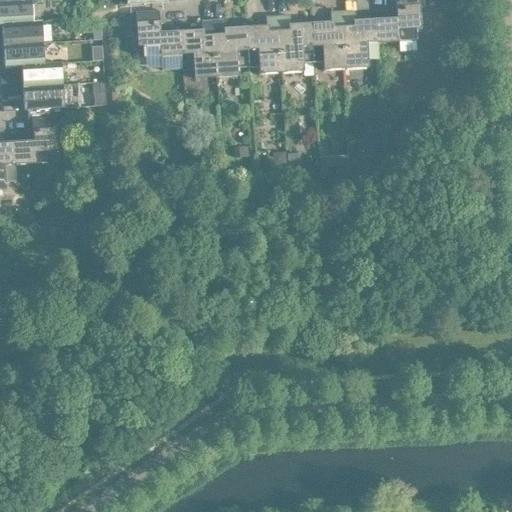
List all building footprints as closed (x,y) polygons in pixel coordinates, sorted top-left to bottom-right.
[(397,18),(376,19),(378,43),(379,43),(417,40),(416,29),(422,29),(420,7),(425,7),(424,0),(392,0),(393,9),(397,9),(397,18)] [(0,25),(2,26),(2,25),(33,23),(33,22),(32,1),(0,3),(0,25)] [(163,70),(183,69),(183,55),(184,55),(182,31),(161,32),(160,23),(164,23),(163,11),(131,13),(132,25),(137,25),(138,46),(144,46),(144,57),(147,57),(147,68),(163,67),(163,70)] [(355,11),(343,12),(347,69),(369,68),(369,60),(380,59),(379,43),(378,43),(376,19),(356,20),(355,11)] [(332,22),(311,23),(314,63),(324,63),(324,70),(347,69),(343,12),(331,13),(332,22)] [(290,15),(278,16),(282,73),(304,72),(304,64),(314,63),(311,23),(291,24),(290,15)] [(267,26),(247,27),(249,67),(259,67),(260,74),(282,73),(278,16),(267,17),(267,26)] [(226,19),(214,20),(217,77),(240,76),(239,68),(249,67),(247,27),(226,28),(226,19)] [(183,55),(183,69),(184,71),(194,71),(195,78),(217,77),(214,20),(202,21),(203,30),(182,31),(184,55),(183,55)] [(0,34),(0,45),(43,43),(42,21),(33,22),(33,23),(2,25),(2,26),(3,35),(0,34)] [(5,68),(22,67),(22,66),(45,65),(45,64),(43,43),(0,45),(0,57),(4,57),(5,68)] [(2,78),(2,89),(63,85),(61,63),(45,64),(45,65),(22,66),(22,67),(22,77),(2,78)] [(106,84),(94,84),(95,105),(107,105),(106,84)] [(63,85),(2,89),(3,100),(23,99),(24,111),(64,108),(63,85)] [(34,140),(13,142),(14,165),(15,165),(54,163),(53,152),(58,152),(57,130),(62,129),(62,117),(29,119),(30,132),(34,131),(34,140)] [(353,150),(354,157),(359,163),(368,163),(372,157),(372,149),(366,144),(366,134),(359,134),(359,144),(353,150)] [(0,190),(6,190),(6,182),(16,182),(15,165),(14,165),(13,142),(0,142),(0,190)] [(249,146),(236,148),(237,156),(250,155),(249,146)] [(286,153),(274,153),(275,165),(287,165),(286,153)] [(301,153),(289,154),(290,165),(301,164),(301,153)] [(52,199),(45,206),(54,214),(61,207),(52,199)] [(42,211),(34,220),(45,229),(53,220),(42,211)]
